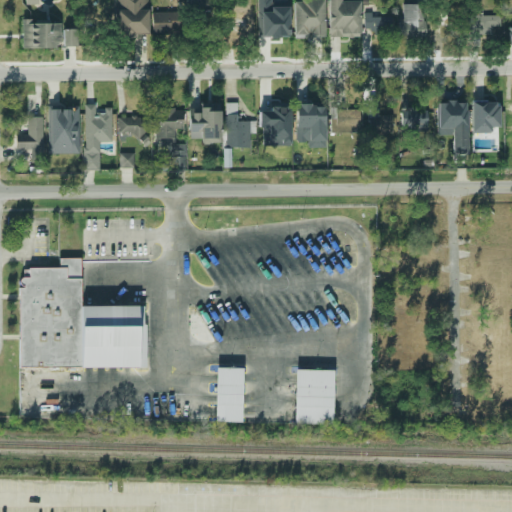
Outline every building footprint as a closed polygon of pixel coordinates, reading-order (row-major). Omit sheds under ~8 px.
[(138,29),(138,0),(119,0),(119,29),(138,29)] [(424,4),(400,4),(400,39),(424,39),(424,4)] [(257,27),(270,27),(270,39),(283,39),(283,5),(257,5),(257,27)] [(327,5),(327,36),(348,36),(348,5),(327,5)] [(25,14),(25,8),(15,8),(15,24),(25,24),(25,42),(41,42),(41,14),(25,14)] [(317,36),(317,8),(291,8),(291,45),(300,45),(300,36),(317,36)] [(440,10),(440,26),(456,26),(456,10),(440,10)] [(228,19),(219,19),(219,36),(246,36),(246,11),(228,11),(228,19)] [(466,11),(466,34),(491,35),(491,27),(498,27),(498,15),(480,14),(480,11),(466,11)] [(151,12),(151,34),(179,34),(179,12),(151,12)] [(389,16),(359,16),(359,36),(389,36),(389,16)] [(76,29),(63,29),(63,46),(77,46),(76,29)] [(499,101),(471,101),(471,133),(491,132),(491,127),(499,127),(499,101)] [(222,103),(222,147),(250,147),(250,140),(256,140),(256,121),(237,121),(237,103),(222,103)] [(264,127),(260,127),(260,111),(271,111),(271,105),(289,105),(289,146),(264,146),(264,127)] [(201,131),(201,143),(220,143),(220,106),(188,106),(189,132),(201,131)] [(49,153),(49,109),(76,109),(76,153),(49,153)] [(184,171),(184,143),(174,143),(174,131),(182,131),(182,109),(154,109),(154,144),(168,144),(168,171),(184,171)] [(331,132),(359,132),(359,109),(331,109),(331,132)] [(392,134),(392,115),(377,115),(377,109),(367,109),(367,134),(392,134)] [(426,109),(401,109),(401,129),(426,129),(426,109)] [(433,142),(464,142),(464,109),(453,109),(453,122),(444,122),(444,110),(433,110),(433,142)] [(294,135),(323,135),(323,111),(294,111),(294,135)] [(26,135),(14,135),(14,149),(30,150),(30,161),(44,161),(44,116),(26,115),(26,135)] [(99,169),(98,142),(111,142),(110,116),(85,116),(86,148),(82,148),(83,169),(99,169)] [(118,137),(143,137),(143,117),(118,117),(118,137)] [(134,153),(119,153),(119,168),(134,168),(134,153)] [(18,277),(18,368),(144,368),(144,307),(79,307),(79,258),(57,258),(57,267),(26,267),(26,277),(18,277)] [(241,367),(214,367),(214,421),(241,421),(241,367)] [(293,423),(332,423),(332,369),(293,369),(293,423)]
